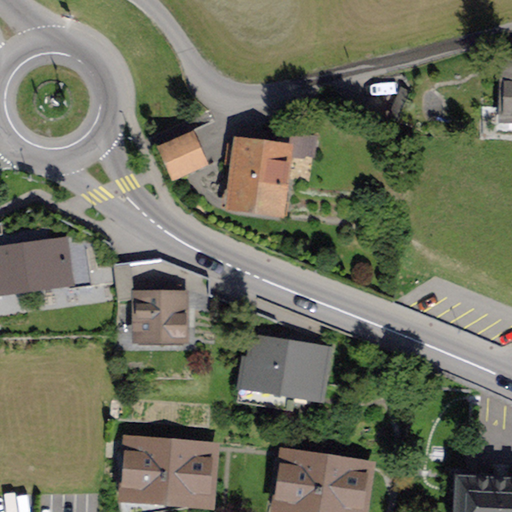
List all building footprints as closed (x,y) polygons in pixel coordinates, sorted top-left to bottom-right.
[(231,201),(281,208),(288,150),(313,153),(315,137),(284,133),(282,149),(232,143),(230,158),(236,158),(231,201)] [(191,135),(162,148),(175,177),(204,164),(191,135)] [(25,284),(67,278),(69,290),(91,287),(86,242),(0,253),(0,281),(2,293),(26,289),(25,284)] [(135,299),(131,265),(114,266),(118,301),(135,299)] [(182,300),(182,296),(181,296),(181,287),(163,287),(163,296),(139,296),(139,337),(182,337),(182,315),(188,315),(188,300),(182,300)] [(311,351),(255,342),(253,360),(245,359),(241,390),(322,401),(327,351),(311,348),(311,351)] [(130,492),(204,498),(208,453),(133,447),(130,492)] [(289,460),(283,505),(331,511),(357,511),(363,471),(289,460)] [(511,511),(511,480),(458,478),(456,511),(511,511)]
